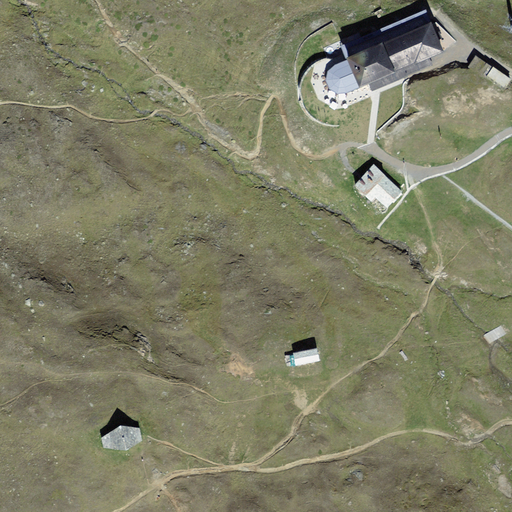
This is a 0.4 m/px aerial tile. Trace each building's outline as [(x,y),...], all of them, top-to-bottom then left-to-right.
[(340,49),(345,62),(335,67),(328,73),(326,82),(330,91),(338,96),(347,94),(358,90),(360,93),(370,89),(372,92),(432,66),(430,62),(444,56),(426,12),(340,49)] [(505,88),(511,80),(494,67),(488,75),(505,88)] [(373,170),(353,192),(382,219),(403,197),(373,170)] [(317,350),(292,355),(295,368),(319,364),(317,350)] [(119,429),(99,440),(102,452),(127,454),(142,442),(139,430),(119,429)]
